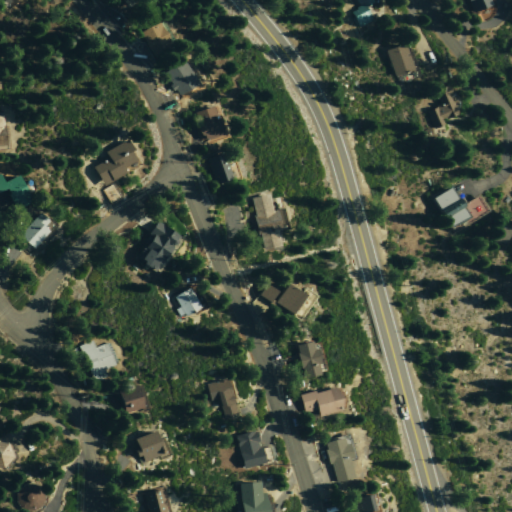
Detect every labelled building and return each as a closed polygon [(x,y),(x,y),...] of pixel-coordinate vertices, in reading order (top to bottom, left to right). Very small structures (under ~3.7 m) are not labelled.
[(353,0),(356,6),(348,10),(355,27),(369,21),(362,6),(371,2),(369,0),(353,0)] [(465,0),(469,12),(490,6),(487,0),(465,0)] [(138,33),(157,23),(165,37),(146,47),(138,33)] [(415,76),(403,42),(382,50),(394,83),(415,76)] [(179,60),(193,82),(176,94),(172,90),(170,91),(166,85),(168,84),(161,72),(179,60)] [(441,119),(454,115),(446,86),(433,90),(438,106),(425,110),(431,129),(442,125),(441,119)] [(191,112),(209,106),(219,134),(202,140),(199,134),(196,135),(193,126),(196,125),(191,112)] [(104,158),(90,167),(101,185),(122,172),(119,167),(130,160),(125,153),(128,151),(121,140),(101,153),(104,158)] [(204,158),(212,183),(229,177),(221,152),(204,158)] [(0,191),(4,189),(6,193),(5,194),(11,206),(17,203),(19,206),(25,203),(23,200),(28,197),(22,185),(18,187),(17,185),(19,184),(15,175),(1,182),(0,180),(0,191)] [(429,196),(450,231),(485,211),(476,195),(461,204),(449,184),(429,196)] [(249,197),(252,214),(251,215),(255,234),(257,233),(260,248),(276,245),(273,231),(281,229),(277,209),(269,211),(265,193),(249,197)] [(17,235),(37,213),(47,221),(42,227),(46,230),(31,247),(17,235)] [(174,235),(160,255),(163,258),(153,271),(134,258),(142,246),(140,245),(147,235),(145,233),(154,220),(174,235)] [(282,282),(270,300),(288,311),(299,293),(282,282)] [(262,283),(254,295),(265,301),(272,289),(262,283)] [(187,286),(197,306),(178,316),(173,307),(178,305),(172,294),(187,286)] [(77,346),(92,381),(107,374),(105,368),(114,364),(104,342),(95,346),(92,339),(77,346)] [(315,373),(306,340),(293,343),(301,376),(315,373)] [(234,414),(224,378),(204,384),(208,402),(216,399),(221,418),(234,414)] [(115,388),(123,412),(140,407),(132,382),(115,388)] [(331,387),(311,392),(311,390),(296,394),(301,412),(313,409),(314,415),(337,409),(331,387)] [(130,437),(149,429),(160,454),(141,462),(137,455),(134,456),(131,448),(134,447),(130,437)] [(240,467),(232,434),(250,430),(255,447),(256,446),(260,462),(240,467)] [(350,477),(345,459),(349,457),(345,444),(341,445),(339,438),(323,442),(324,449),(322,450),(326,464),(328,463),(333,481),(350,477)] [(0,442),(4,443),(9,456),(0,467),(0,442)] [(237,511),(235,482),(255,480),(256,492),(260,492),(261,511),(237,511)] [(29,510),(34,507),(38,502),(39,497),(38,491),(35,487),(30,484),(25,483),(19,484),(15,488),(12,493),(12,499),(14,504),(18,508),(24,510),(29,510)] [(140,493),(144,511),(153,511),(161,510),(156,489),(140,493)] [(344,496),(347,511),(362,511),(372,510),(368,493),(357,496),(356,493),(344,496)]
